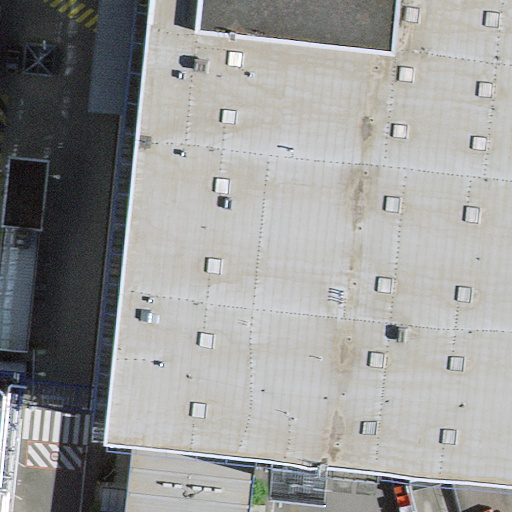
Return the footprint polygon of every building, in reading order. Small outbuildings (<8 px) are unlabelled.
[(511,49),(511,0),(84,0),(45,390),(473,434),(511,49)] [(40,151),(0,146),(0,216),(29,220),(32,221),(40,151)] [(0,340),(16,342),(29,220),(0,216),(0,340)] [(23,371),(0,368),(0,405),(19,408),(23,371)] [(228,511),(235,440),(115,428),(106,511),(228,511)]
